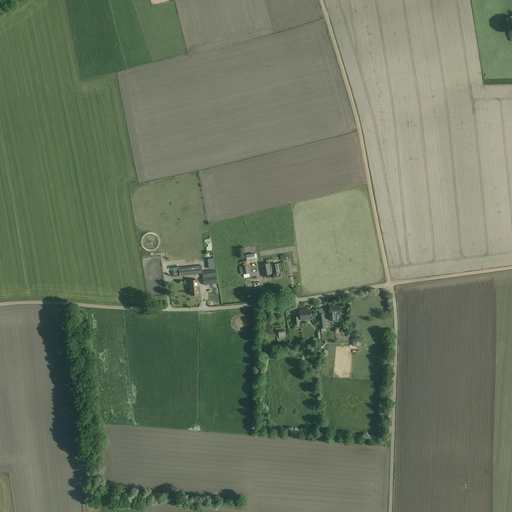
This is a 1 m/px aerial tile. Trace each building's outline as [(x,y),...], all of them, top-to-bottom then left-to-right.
[(281,278),(280,273),(282,273),(281,264),(270,265),(270,263),(261,265),(263,276),(273,274),(274,279),(281,278)] [(202,274),(201,265),(179,268),(180,276),(202,274)] [(204,285),(217,284),(215,270),(202,272),(204,285)] [(197,280),(189,281),(190,288),(191,288),(191,296),(198,295),(197,280)] [(330,314),(330,320),(335,320),(335,314),(340,314),(340,306),(329,306),(329,314),(330,314)] [(304,311),(304,310),(299,310),(300,317),(299,317),(299,316),(292,317),(293,325),(300,324),(299,320),(312,319),(311,310),(304,311)] [(285,329),(278,330),(279,339),(286,338),(285,329)]
